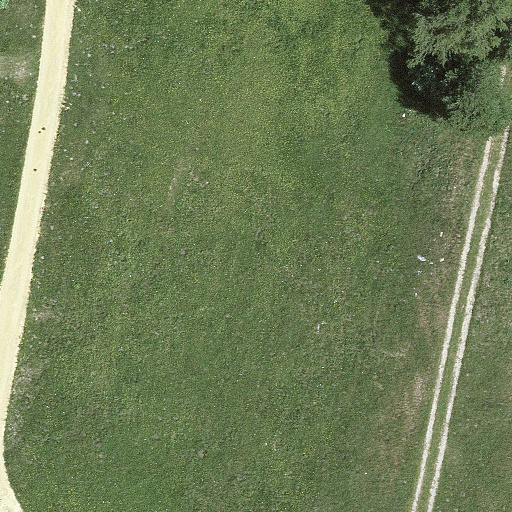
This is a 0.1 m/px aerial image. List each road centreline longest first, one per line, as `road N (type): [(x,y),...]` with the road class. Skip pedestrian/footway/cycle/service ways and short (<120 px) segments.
road 1 (track): [(511,69),(425,511)]
road 2 (track): [(0,379),(34,204),(53,0)]
